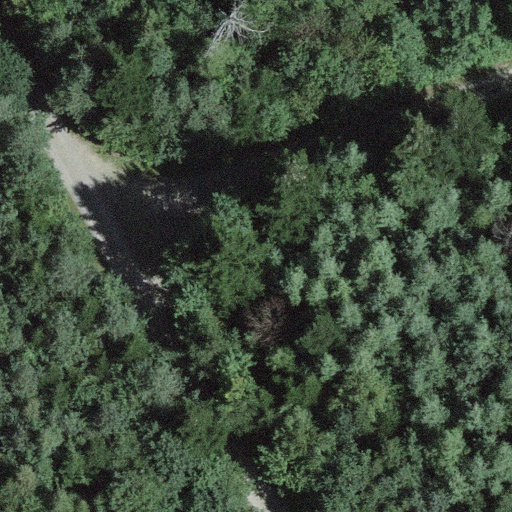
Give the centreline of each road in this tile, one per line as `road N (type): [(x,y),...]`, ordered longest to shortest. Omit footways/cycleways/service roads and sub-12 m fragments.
road 1 (track): [(0,31),(167,341),(276,511)]
road 2 (track): [(105,216),(511,82)]
